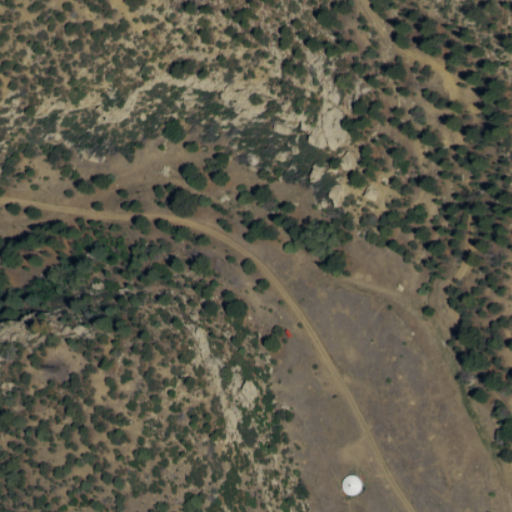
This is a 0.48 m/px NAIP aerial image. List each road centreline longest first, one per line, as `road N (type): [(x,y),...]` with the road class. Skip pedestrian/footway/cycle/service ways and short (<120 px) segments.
road 1 (track): [(410,511),(312,333),(245,252),(202,226),(0,199)]
road 2 (track): [(511,407),(449,324),(457,270),(445,99),(425,63),(385,48),(352,0)]
